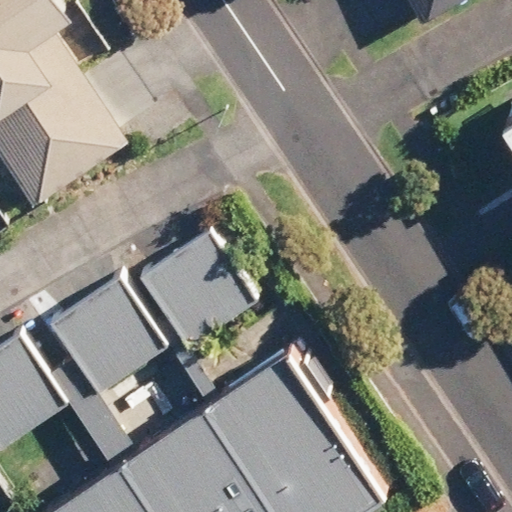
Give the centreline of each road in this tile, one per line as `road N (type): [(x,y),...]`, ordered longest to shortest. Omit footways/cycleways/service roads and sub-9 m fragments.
road 1 (residential): [(511,432),(286,95)]
road 2 (residential): [(286,95),(0,254)]
road 3 (residential): [(286,95),(474,0)]
